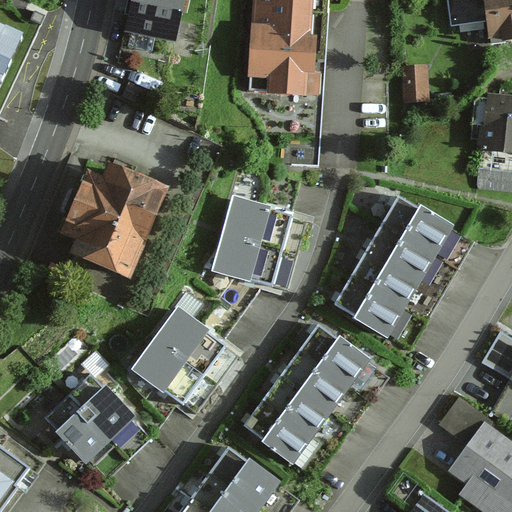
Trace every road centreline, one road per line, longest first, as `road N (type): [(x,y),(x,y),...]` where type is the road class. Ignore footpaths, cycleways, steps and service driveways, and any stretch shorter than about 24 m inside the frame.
road 1 (residential): [(140,511),(321,271),(347,168),(360,0)]
road 2 (residential): [(511,271),(346,511)]
road 3 (secondary): [(0,263),(48,148),(93,0)]
